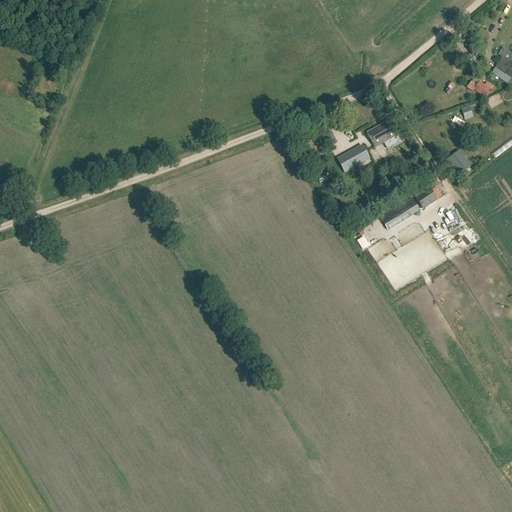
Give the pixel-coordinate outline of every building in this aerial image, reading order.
[(0,16),(9,7),(1,0),(0,0),(0,1),(0,16)] [(479,26),(487,26),(487,18),(479,18),(479,26)] [(464,40),(469,36),(463,29),(458,33),(464,40)] [(426,52),(418,59),(423,64),(430,57),(426,52)] [(511,79),(511,52),(506,61),(502,58),(494,68),(511,80),(511,79)] [(490,90),(479,82),(475,86),(473,84),(469,90),(473,93),(474,91),(484,98),(490,90)] [(374,148),(399,134),(391,120),(366,134),(374,148)] [(343,158),(350,170),(369,160),(363,149),(354,154),(353,152),(343,158)] [(453,156),(445,162),(457,178),(465,172),(453,156)] [(423,210),(437,201),(430,190),(415,199),(423,210)] [(381,220),(387,230),(419,211),(412,200),(381,220)] [(381,233),(386,229),(381,221),(376,225),(381,233)]
